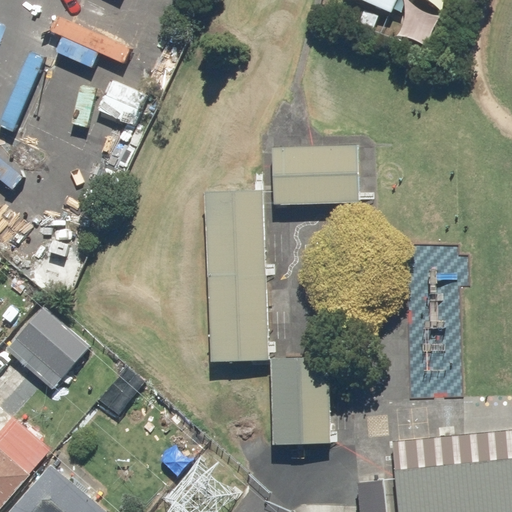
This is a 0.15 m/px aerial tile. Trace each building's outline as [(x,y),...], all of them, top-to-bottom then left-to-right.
[(402,0),(356,0),(395,17),(402,0)] [(363,144),(279,146),(281,203),(364,201),(363,144)] [(270,189),(213,191),(218,360),(274,359),(270,189)] [(47,307),(11,349),(56,387),(92,345),(47,307)] [(333,356),(276,357),(278,442),(335,440),(333,356)] [(0,440),(0,511),(54,452),(19,420),(0,440)] [(511,511),(511,456),(398,467),(402,511),(511,511)] [(114,511),(59,462),(14,511),(114,511)] [(392,511),(390,474),(362,476),(364,511),(392,511)]
